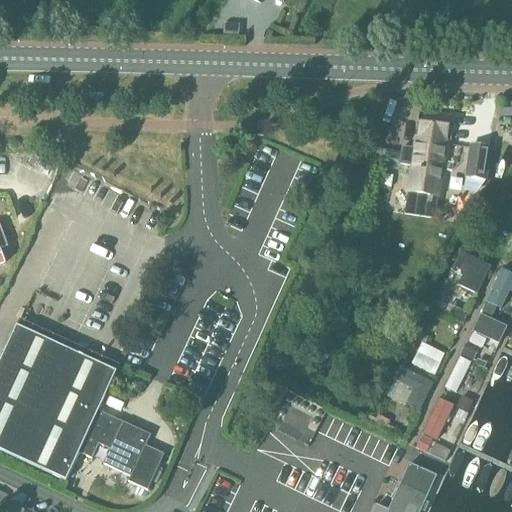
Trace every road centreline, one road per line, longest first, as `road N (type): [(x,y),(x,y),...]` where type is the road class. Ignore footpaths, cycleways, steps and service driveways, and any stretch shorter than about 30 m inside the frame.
road 1 (secondary): [(0,64),(511,75)]
road 2 (unknown): [(221,261),(146,409)]
